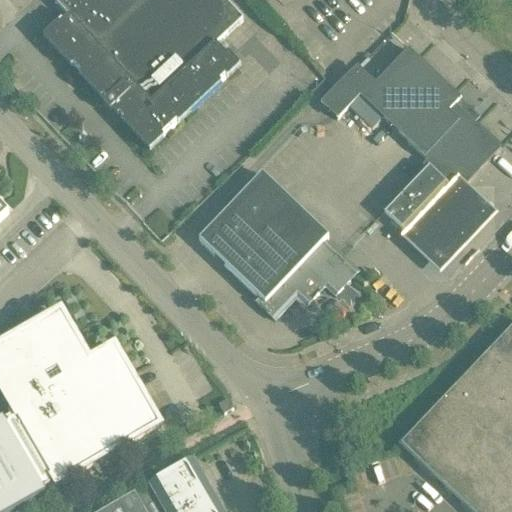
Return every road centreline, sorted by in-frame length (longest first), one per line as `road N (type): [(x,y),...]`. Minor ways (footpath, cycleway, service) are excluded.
road 1 (unclassified): [(276,396),(253,392),(0,118)]
road 2 (unknown): [(7,41),(117,166),(152,190),(277,79)]
road 3 (unclassified): [(276,396),(406,354),(511,251)]
road 4 (unclassified): [(276,396),(313,511)]
